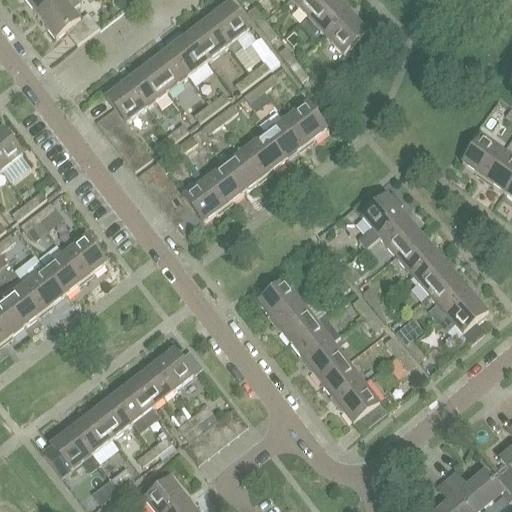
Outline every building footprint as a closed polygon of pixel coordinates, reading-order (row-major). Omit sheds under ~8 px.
[(40,22),(67,0),(26,0),(24,2),(40,22)] [(80,7),(74,0),(67,0),(40,22),(56,43),(66,35),(78,50),(100,33),(88,18),(80,24),(72,14),(80,7)] [(327,0),(291,0),(290,2),(307,20),(327,0)] [(349,14),(334,0),(327,0),(307,20),(324,38),(349,14)] [(228,6),(207,23),(227,49),(248,33),(228,6)] [(248,16),(259,30),(266,25),(255,11),(248,16)] [(343,57),(367,34),(349,14),(324,38),(343,57)] [(207,23),(187,38),(207,64),(227,49),(207,23)] [(266,25),(259,30),(271,45),(277,40),(266,25)] [(187,38),(167,53),(187,80),(207,64),(187,38)] [(279,57),(290,71),(297,65),(286,52),(279,57)] [(187,80),(167,53),(147,68),(168,95),(187,80)] [(297,65),(290,71),(302,86),(309,81),(297,65)] [(251,78),(256,85),(271,73),(265,67),(251,78)] [(147,68),(128,84),(148,110),(168,95),(147,68)] [(256,85),(251,78),(236,89),(241,96),(256,85)] [(260,89),(265,96),(279,85),(274,78),(260,89)] [(122,121),(126,127),(148,110),(128,84),(106,100),(114,111),(122,121)] [(207,107),(196,84),(177,93),(187,116),(207,107)] [(265,96),(260,89),(245,101),(250,108),(265,96)] [(154,110),(171,131),(189,116),(172,95),(154,110)] [(210,109),(215,115),(229,105),(224,98),(210,109)] [(306,107),(285,123),(305,150),(327,133),(306,107)] [(215,115),(210,109),(195,120),(200,127),(215,115)] [(219,120),(224,127),(238,116),(233,110),(219,120)] [(104,135),(122,121),(114,111),(97,125),(104,135)] [(224,127),(219,120),(204,132),(209,139),(224,127)] [(104,135),(112,145),(130,131),(126,127),(122,121),(104,135)] [(40,123),(32,131),(46,144),(54,135),(40,123)] [(285,123),(265,138),(285,165),(305,150),(285,123)] [(170,140),(175,146),(189,136),(184,129),(170,140)] [(119,155),(137,141),(130,131),(112,145),(119,155)] [(0,134),(0,173),(1,175),(23,158),(3,132),(0,134)] [(245,154),(265,180),(285,165),(265,138),(245,154)] [(175,146),(170,140),(154,151),(159,158),(175,146)] [(485,183),(504,156),(482,140),(463,167),(485,183)] [(119,155),(127,165),(145,151),(137,141),(119,155)] [(179,151),(184,158),(198,147),(193,141),(179,151)] [(145,151),(127,165),(135,175),(153,161),(145,151)] [(184,158),(179,151),(164,163),(169,169),(184,158)] [(245,154),(225,169),(246,195),(265,180),(245,154)] [(485,183),(506,197),(511,187),(511,161),(504,156),(485,183)] [(147,190),(165,176),(157,166),(139,180),(147,190)] [(246,195),(225,169),(206,184),(226,210),(246,195)] [(147,190),(154,200),(172,186),(165,176),(147,190)] [(184,201),(188,206),(196,216),(204,227),(226,210),(206,184),(184,201)] [(162,210),(180,196),(172,186),(154,200),(162,210)] [(378,192),(357,210),(364,219),(385,201),(378,192)] [(42,196),(28,207),(33,214),(47,203),(42,196)] [(162,210),(170,220),(188,206),(184,201),(180,196),(162,210)] [(364,219),(363,220),(372,231),(359,242),(367,252),(380,241),(406,219),(398,211),(403,207),(394,196),(389,200),(388,198),(385,201),(364,219)] [(177,230),(196,216),(188,206),(170,220),(177,230)] [(33,214),(28,207),(12,219),(18,226),(33,214)] [(37,219),(42,225),(56,215),(51,208),(37,219)] [(42,225),(37,219),(21,231),(27,237),(42,225)] [(380,241),(397,260),(422,238),(406,219),(380,241)] [(397,260),(413,279),(438,257),(422,238),(397,260)] [(0,246),(0,254),(2,257),(15,246),(10,239),(0,246)] [(65,257),(85,283),(107,266),(87,240),(65,257)] [(45,272),(65,298),(85,283),(65,257),(45,272)] [(438,257),(413,279),(429,298),(455,276),(438,257)] [(332,282),(338,276),(327,263),(321,268),(332,282)] [(349,267),(343,272),(355,287),(361,281),(349,267)] [(25,287),(46,313),(65,298),(45,272),(25,287)] [(338,276),(332,282),(344,297),(351,292),(338,276)] [(429,298),(445,316),(471,295),(455,276),(429,298)] [(276,327),(302,306),(286,284),(259,305),(276,327)] [(46,313),(25,287),(6,302),(26,329),(46,313)] [(375,312),(382,306),(370,292),(364,298),(375,312)] [(445,316),(464,338),(489,316),(471,295),(445,316)] [(50,313),(62,329),(81,315),(69,299),(50,313)] [(26,329),(6,302),(0,306),(0,335),(6,344),(26,329)] [(360,303),(353,308),(364,321),(371,316),(360,303)] [(291,346),(318,326),(302,306),(276,327),(291,346)] [(394,321),(382,306),(375,312),(387,327),(394,321)] [(371,316),(364,321),(377,337),(383,331),(371,316)] [(324,320),(318,326),(291,346),(306,366),(333,345),(340,340),(324,320)] [(407,352),(414,346),(403,332),(396,337),(407,352)] [(396,361),(403,356),(392,343),(385,348),(396,361)] [(321,386),(348,365),(333,345),(306,366),(321,386)] [(414,346),(407,352),(419,366),(426,361),(414,346)] [(172,396),(194,380),(174,354),(152,370),(172,396)] [(403,356),(396,361),(409,376),(415,371),(403,356)] [(337,406),(364,385),(348,365),(321,386),(337,406)] [(172,396),(152,370),(133,386),(153,412),(172,396)] [(364,385),(337,406),(353,427),(380,406),(364,385)] [(113,401),(133,427),(153,412),(133,386),(113,401)] [(93,416),(113,442),(133,427),(113,401),(93,416)] [(208,410),(193,422),(198,428),(213,417),(208,410)] [(224,420),(239,438),(249,430),(234,412),(224,420)] [(73,431),(93,457),(113,442),(93,416),(73,431)] [(239,438),(224,420),(215,427),(229,446),(239,438)] [(198,428),(193,422),(178,433),(183,440),(198,428)] [(229,446),(215,427),(205,435),(219,454),(229,446)] [(511,473),(511,430),(509,433),(511,436),(511,452),(502,461),(511,473)] [(92,458),(93,457),(73,431),(64,438),(61,435),(49,445),(52,448),(43,455),(62,481),(81,467),(90,479),(101,470),(92,458)] [(219,454),(205,435),(195,443),(209,461),(219,454)] [(167,442),(153,453),(158,460),(172,449),(167,442)] [(209,461),(195,443),(185,451),(199,469),(209,461)] [(143,471),(158,460),(153,453),(137,464),(143,471)] [(126,472),(112,483),(118,491),(132,480),(126,472)] [(503,498),(504,497),(485,475),(467,489),(457,476),(448,484),(471,511),(503,511),(510,506),(503,498)] [(153,511),(176,511),(188,503),(172,481),(146,501),(153,511)] [(110,482),(95,495),(103,505),(118,493),(110,482)] [(471,511),(448,484),(439,491),(450,504),(440,511),(471,511)] [(195,511),(188,503),(176,511),(195,511)]
